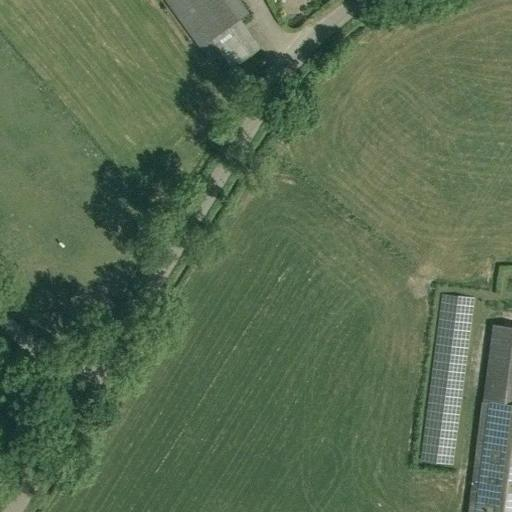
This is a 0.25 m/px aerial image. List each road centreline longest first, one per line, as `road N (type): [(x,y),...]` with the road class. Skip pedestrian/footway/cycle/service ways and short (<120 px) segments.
road 1 (unclassified): [(87,399),(305,44),(364,0)]
road 2 (unclassified): [(17,511),(87,399)]
road 3 (unclassified): [(87,399),(0,314)]
